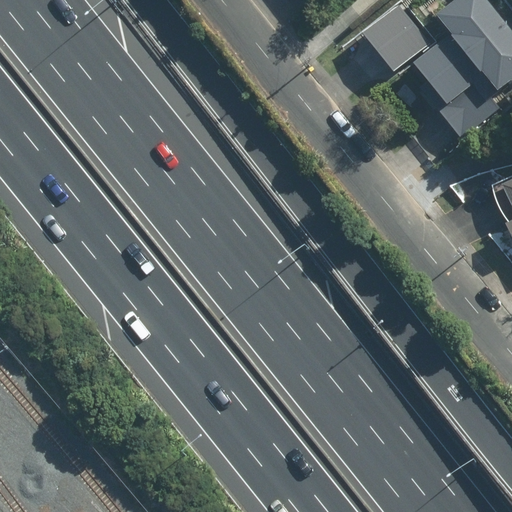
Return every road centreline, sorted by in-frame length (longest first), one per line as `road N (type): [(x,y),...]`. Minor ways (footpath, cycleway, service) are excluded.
road 1 (motorway): [(4,0),(407,511)]
road 2 (motorway): [(149,0),(511,454)]
road 3 (motorway): [(329,511),(0,96)]
road 4 (residential): [(245,0),(511,333)]
